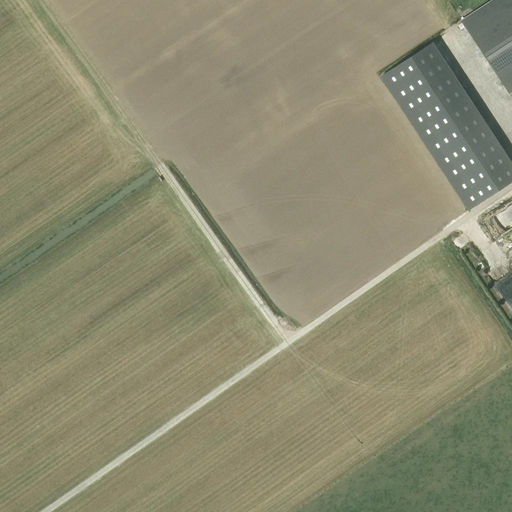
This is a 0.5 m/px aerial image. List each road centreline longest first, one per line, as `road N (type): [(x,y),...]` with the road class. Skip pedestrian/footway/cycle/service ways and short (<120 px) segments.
road 1 (track): [(48,511),(291,339),(49,0)]
road 2 (track): [(291,339),(511,188)]
